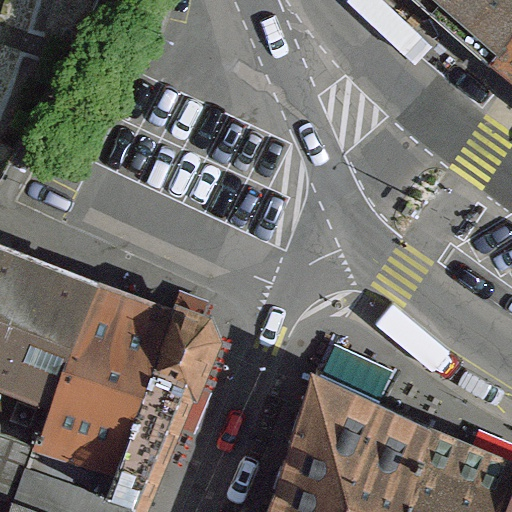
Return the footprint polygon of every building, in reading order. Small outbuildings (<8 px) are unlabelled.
[(511,0),(419,0),(492,61),(511,29),(511,0)] [(511,29),(492,61),(511,76),(511,29)] [(84,277),(0,246),(0,511),(134,511),(140,499),(77,474),(86,451),(19,425),(84,277)] [(19,425),(86,451),(156,303),(84,277),(19,425)] [(77,474),(140,499),(212,352),(213,335),(207,316),(178,305),(156,303),(86,451),(77,474)] [(398,511),(432,426),(310,385),(260,511),(398,511)] [(507,511),(511,500),(511,457),(432,426),(398,511),(507,511)]
